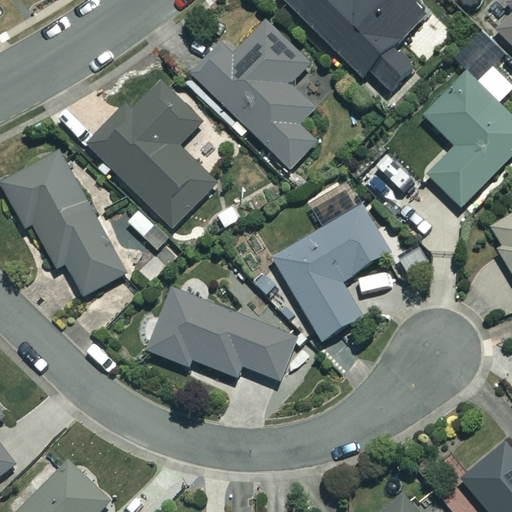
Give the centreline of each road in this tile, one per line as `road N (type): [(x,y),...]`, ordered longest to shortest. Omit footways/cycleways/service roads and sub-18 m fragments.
road 1 (residential): [(440,351),(410,388),(337,432),(253,448),(205,443),(123,413),(0,302)]
road 2 (residential): [(0,85),(138,0)]
